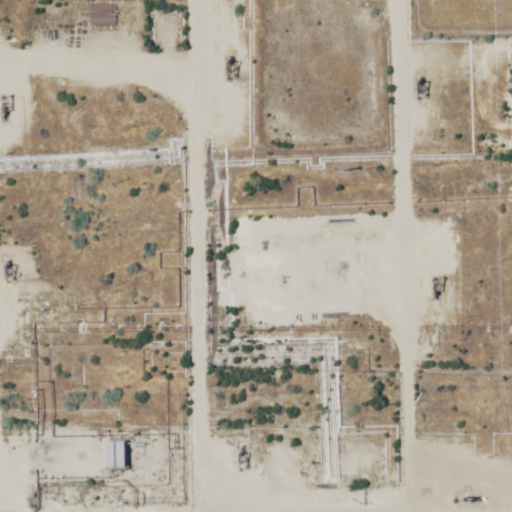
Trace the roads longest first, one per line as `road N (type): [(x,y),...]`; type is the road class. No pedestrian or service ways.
road 1 (track): [(398,511),(383,0)]
road 2 (track): [(165,511),(152,0)]
